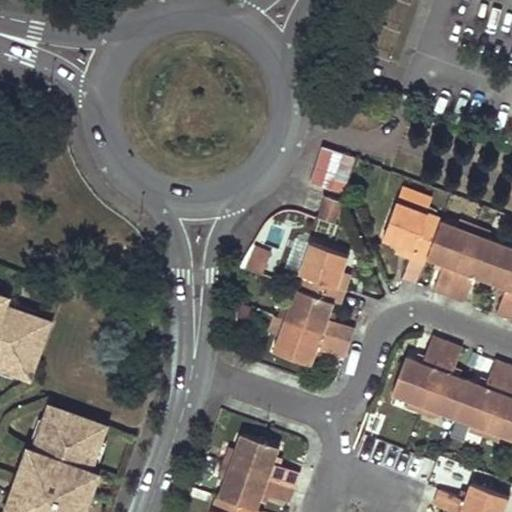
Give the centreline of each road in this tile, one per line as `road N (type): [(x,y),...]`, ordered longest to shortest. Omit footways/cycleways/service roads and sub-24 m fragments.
road 1 (residential): [(327,412),(358,393),(376,343),(406,315),(431,316),(511,347)]
road 2 (tertiary): [(189,370),(220,233),(249,180)]
road 3 (tertiary): [(148,184),(178,248),(189,370)]
road 4 (tertiary): [(189,370),(142,511)]
road 5 (residential): [(189,370),(327,412)]
road 6 (tertiary): [(0,36),(70,76),(105,119)]
road 7 (tertiary): [(130,40),(0,33)]
road 8 (tertiary): [(249,180),(282,137),(287,100),(280,69)]
